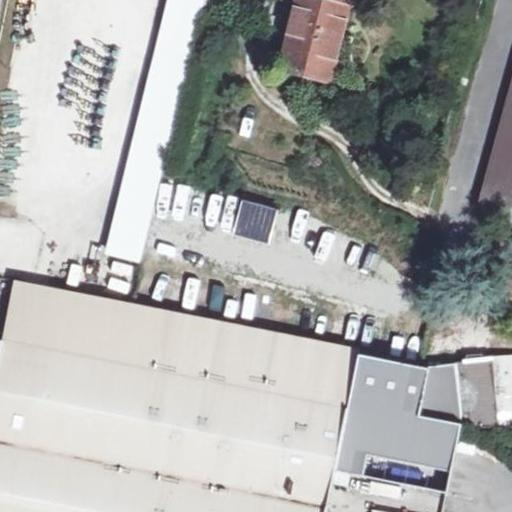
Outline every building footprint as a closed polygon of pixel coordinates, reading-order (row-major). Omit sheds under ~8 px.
[(172,0),(118,221),(147,229),(204,0),(172,0)] [(299,0),(281,70),(333,83),(352,6),(347,4),(347,0),(299,0)] [(511,209),(511,82),(478,204),(506,222),(511,213),(511,209)] [(140,259),(147,229),(118,221),(110,251),(140,259)] [(0,511),(93,511),(134,305),(18,282),(7,341),(3,340),(0,355),(0,511)] [(362,349),(134,305),(93,511),(330,511),(338,472),(361,354),(362,349)] [(338,472),(448,495),(464,429),(465,429),(459,363),(422,367),(361,354),(338,472)] [(511,357),(459,363),(465,429),(511,424),(511,357)]
